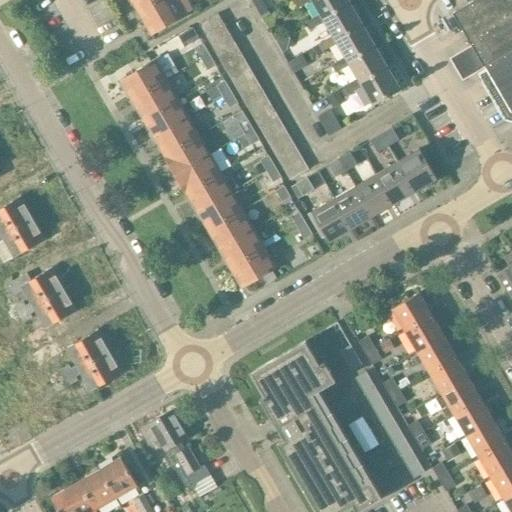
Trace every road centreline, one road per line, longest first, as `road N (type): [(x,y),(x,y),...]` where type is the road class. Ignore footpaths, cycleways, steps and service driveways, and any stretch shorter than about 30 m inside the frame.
road 1 (residential): [(192,367),(0,43)]
road 2 (tertiary): [(192,367),(436,227)]
road 3 (tertiary): [(5,470),(192,367)]
road 4 (residential): [(504,185),(401,8)]
road 5 (residential): [(277,511),(192,367)]
